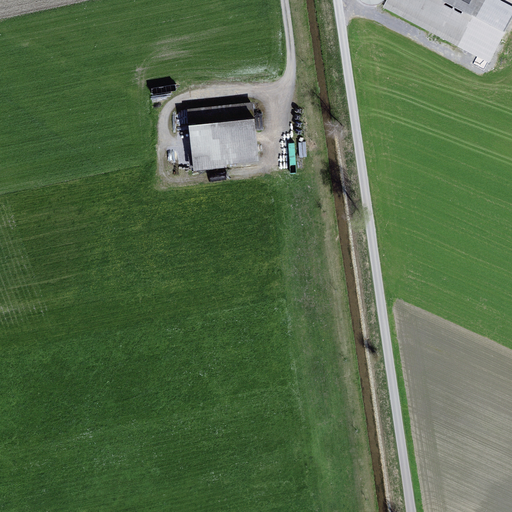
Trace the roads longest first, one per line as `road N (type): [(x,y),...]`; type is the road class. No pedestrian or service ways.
road 1 (unclassified): [(414,511),(340,0)]
road 2 (track): [(283,0),(290,46),(284,71),(264,79),(174,81),(161,104),(162,163)]
